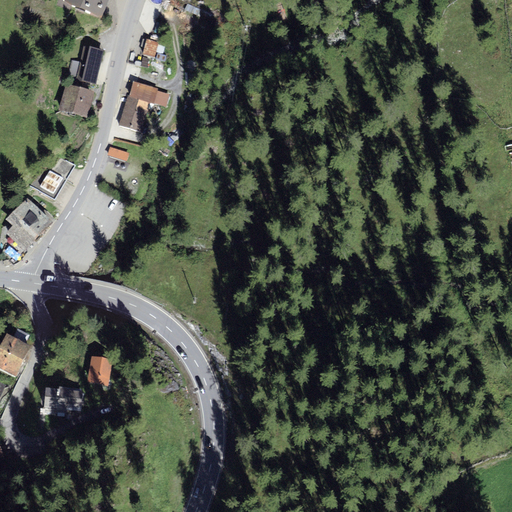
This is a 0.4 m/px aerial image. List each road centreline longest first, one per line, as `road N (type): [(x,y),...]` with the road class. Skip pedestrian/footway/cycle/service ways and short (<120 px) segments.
road 1 (primary): [(195,511),(214,424),(204,380),(184,345),(128,303),(33,283)]
road 2 (tertiary): [(33,283),(90,174),(136,0)]
road 3 (residential): [(90,421),(27,447),(11,435),(10,414),(43,335),(33,283)]
road 4 (track): [(117,72),(170,86),(180,73),(170,15),(138,0)]
